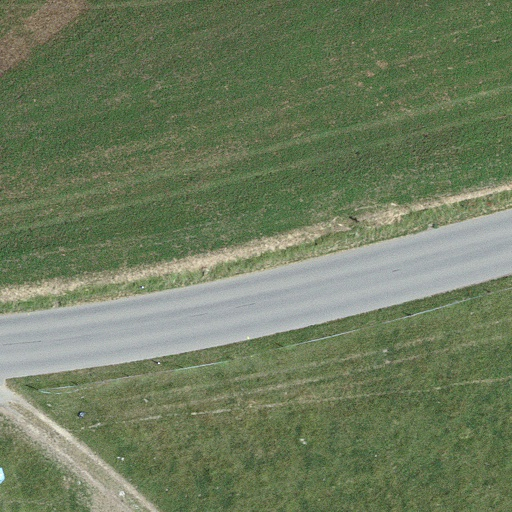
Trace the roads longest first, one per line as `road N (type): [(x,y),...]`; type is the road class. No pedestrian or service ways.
road 1 (tertiary): [(0,356),(365,289),(511,250)]
road 2 (track): [(128,511),(92,472),(0,414)]
